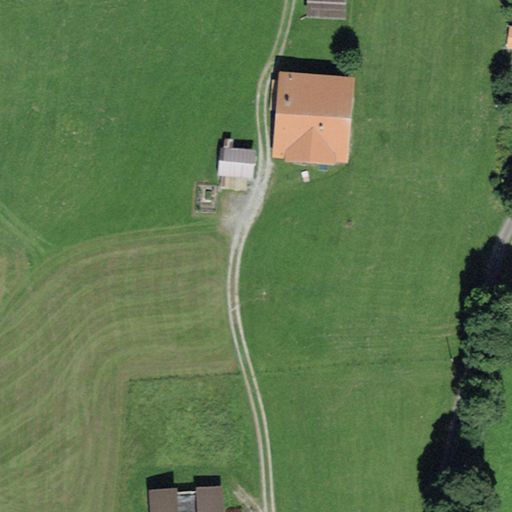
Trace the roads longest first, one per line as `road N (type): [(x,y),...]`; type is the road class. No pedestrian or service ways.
road 1 (track): [(292,0),(263,99),(262,178),(231,281),(267,511)]
road 2 (track): [(248,227),(168,233),(60,259),(0,338)]
